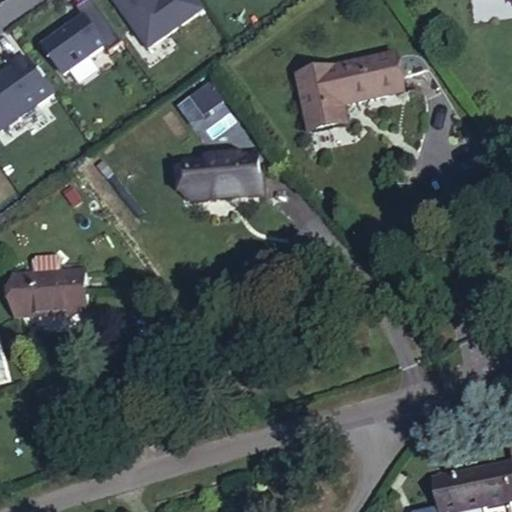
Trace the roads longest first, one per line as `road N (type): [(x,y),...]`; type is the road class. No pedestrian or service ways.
road 1 (residential): [(379,413),(214,445),(21,511)]
road 2 (residential): [(511,363),(379,413)]
